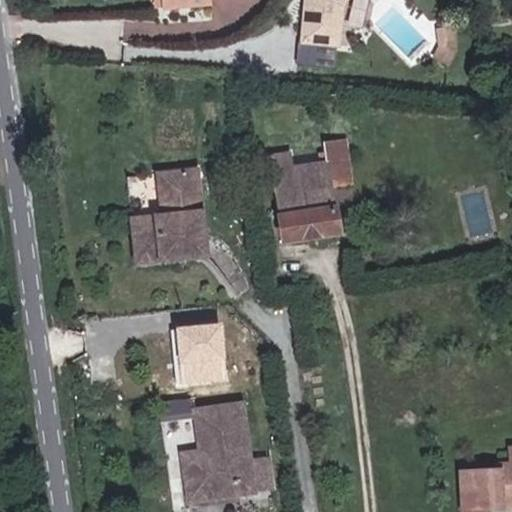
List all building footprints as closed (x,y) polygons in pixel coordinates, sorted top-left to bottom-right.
[(301,0),(296,63),(337,67),(342,14),(352,0),(301,0)] [(442,61),(457,51),(454,30),(439,30),(440,41),(434,48),(442,61)] [(337,156),(314,160),(317,184),(341,179),(337,156)] [(324,229),(317,184),(314,160),(266,169),(276,237),(324,229)] [(154,214),(125,215),(128,261),(192,255),(186,171),(150,174),(154,214)] [(223,322),(177,326),(182,384),(228,380),(223,322)] [(248,489),(234,396),(208,400),(216,461),(172,467),(176,498),(248,489)] [(216,461),(208,400),(198,401),(205,452),(170,456),(172,467),(216,461)] [(460,511),(501,511),(502,507),(511,506),(511,450),(506,451),(506,469),(489,470),(490,476),(459,477),(460,511)]
